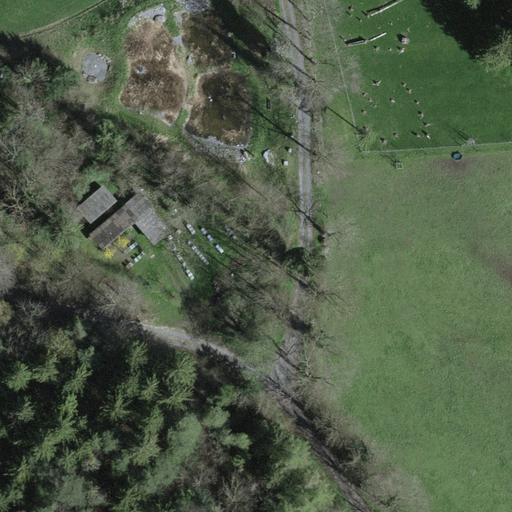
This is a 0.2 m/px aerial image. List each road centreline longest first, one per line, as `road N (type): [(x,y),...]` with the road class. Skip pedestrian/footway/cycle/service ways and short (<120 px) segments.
road 1 (track): [(0,306),(186,341),(234,359),(266,383),(332,459),(347,511)]
road 2 (unclassified): [(294,0),(306,142),(304,315),(266,383)]
